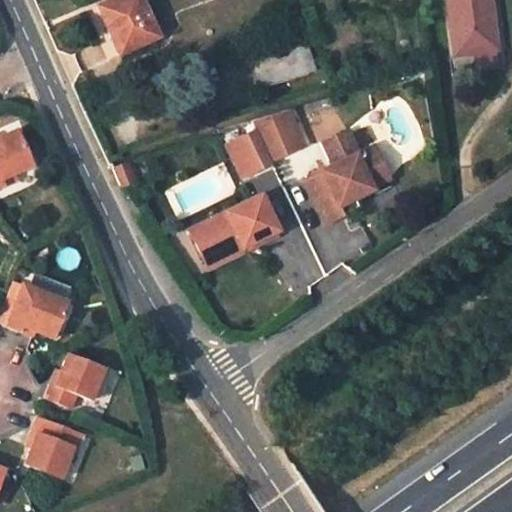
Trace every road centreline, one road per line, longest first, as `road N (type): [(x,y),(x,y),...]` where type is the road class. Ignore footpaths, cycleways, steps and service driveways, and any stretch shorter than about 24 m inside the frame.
road 1 (tertiary): [(212,392),(123,264),(35,64)]
road 2 (unclassified): [(212,392),(511,185)]
road 3 (tertiary): [(296,511),(212,392)]
road 4 (motorway): [(511,433),(403,511)]
